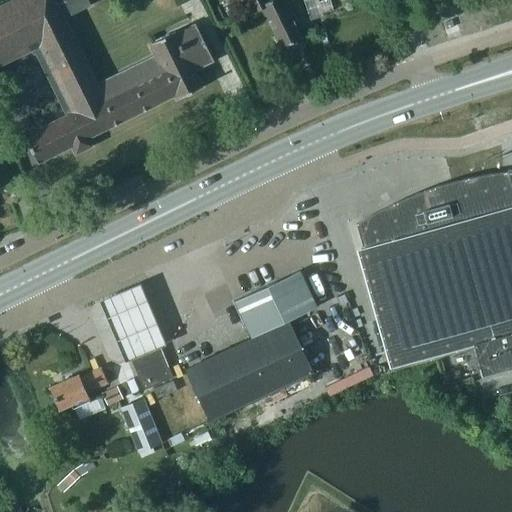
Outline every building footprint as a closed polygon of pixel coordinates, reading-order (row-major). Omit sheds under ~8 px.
[(90,5),(86,0),(10,0),(0,5),(0,64),(30,50),(33,54),(35,53),(65,115),(24,135),(37,162),(72,145),(75,153),(91,145),(87,137),(174,94),(176,99),(201,86),(192,69),(212,60),(195,24),(175,33),(174,31),(148,43),(155,55),(96,84),(63,18),(90,5)] [(285,0),(269,0),(268,1),(267,0),(245,0),(251,12),(261,8),(274,35),(272,37),(276,44),(278,44),(280,47),(300,37),(293,23),(296,21),(285,0)] [(328,0),(319,0),(318,0),(304,0),(311,17),(332,10),(328,0)] [(390,184),(444,170),(441,159),(422,164),(419,156),(372,169),(375,179),(388,175),(390,184)] [(0,184),(9,182),(0,158),(0,184)] [(362,220),(356,224),(362,248),(360,249),(360,250),(362,249),(384,324),(395,365),(393,365),(393,366),(472,344),(481,375),(511,366),(511,170),(511,171),(511,169),(506,169),(507,171),(488,174),(459,180),(451,182),(430,188),(406,197),(384,208),(362,220)] [(287,321),(287,320),(316,306),(299,270),(233,301),(251,338),(287,321)] [(128,362),(132,360),(158,348),(169,344),(144,287),(103,304),(128,362)] [(251,338),(185,369),(209,420),(311,372),(287,321),(251,338)] [(138,378),(143,389),(172,377),(168,366),(166,367),(158,348),(132,360),(140,378),(138,378)] [(85,391),(106,382),(100,367),(78,376),(77,374),(49,387),(58,408),(74,401),(75,405),(88,399),(85,391)] [(101,392),(106,405),(121,398),(116,386),(101,392)] [(138,451),(160,442),(143,399),(121,408),(138,451)] [(79,476),(87,472),(82,464),(72,470),(79,476)] [(62,480),(68,486),(79,476),(72,470),(62,480)]
